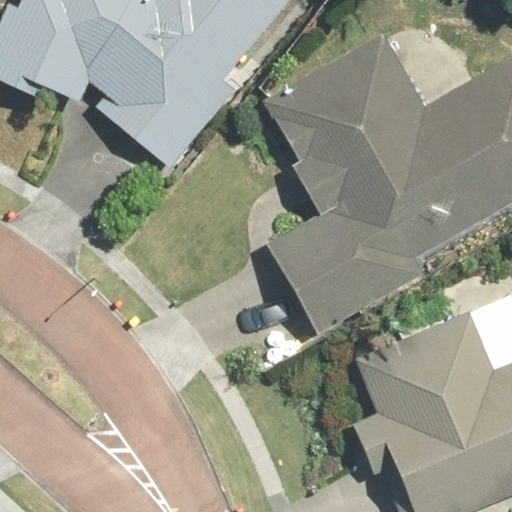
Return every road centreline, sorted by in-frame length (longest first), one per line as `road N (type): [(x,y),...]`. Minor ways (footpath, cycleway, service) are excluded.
road 1 (residential): [(0,265),(144,393),(198,511)]
road 2 (residential): [(107,511),(0,413)]
